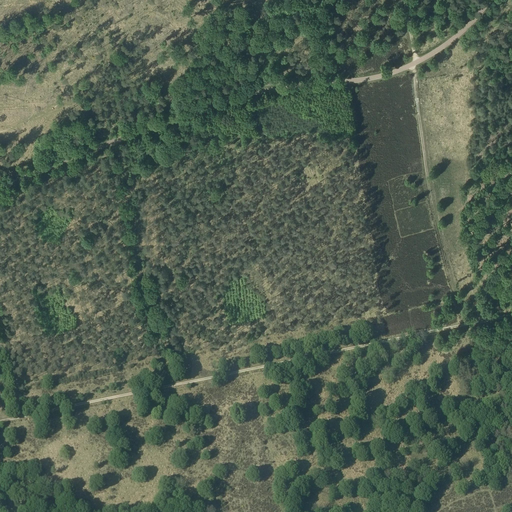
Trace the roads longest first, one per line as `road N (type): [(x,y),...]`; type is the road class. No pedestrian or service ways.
road 1 (unclassified): [(0,188),(271,88),(411,70),(448,47),(487,0)]
road 2 (track): [(511,316),(0,421)]
road 3 (track): [(400,0),(471,325)]
road 4 (track): [(167,385),(127,159)]
